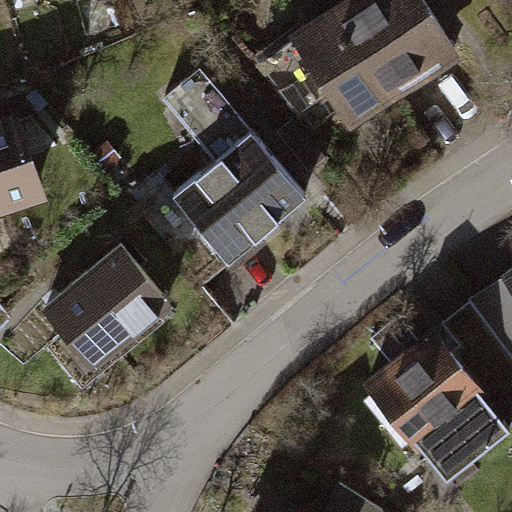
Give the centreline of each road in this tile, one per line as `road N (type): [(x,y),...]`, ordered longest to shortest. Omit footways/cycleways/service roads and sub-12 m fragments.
road 1 (residential): [(181,450),(266,362),(511,174)]
road 2 (residential): [(0,473),(181,450)]
